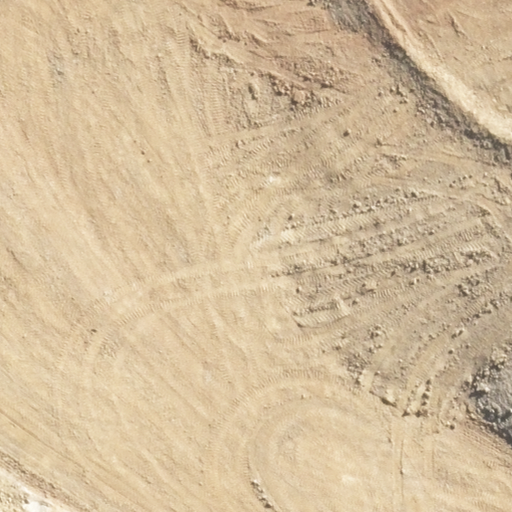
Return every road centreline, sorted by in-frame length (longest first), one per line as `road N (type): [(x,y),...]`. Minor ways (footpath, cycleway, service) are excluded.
road 1 (trunk): [(511,82),(0,440)]
road 2 (trunk): [(0,339),(191,217),(486,0)]
